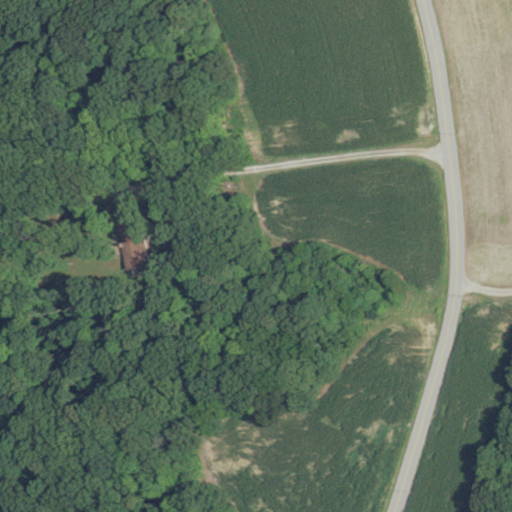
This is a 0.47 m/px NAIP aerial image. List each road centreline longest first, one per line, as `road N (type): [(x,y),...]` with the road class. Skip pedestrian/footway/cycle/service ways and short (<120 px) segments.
road 1 (residential): [(395,511),(455,285),(451,195),(419,0)]
road 2 (residential): [(445,156),(400,150),(119,186)]
